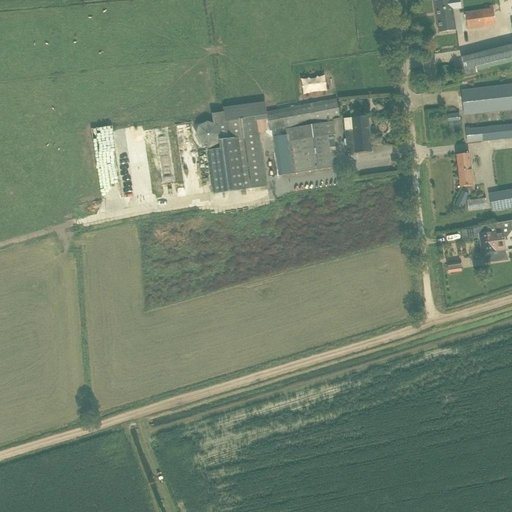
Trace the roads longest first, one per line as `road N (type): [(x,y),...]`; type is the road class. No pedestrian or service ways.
road 1 (track): [(511,300),(0,458)]
road 2 (unclassified): [(431,325),(395,0)]
